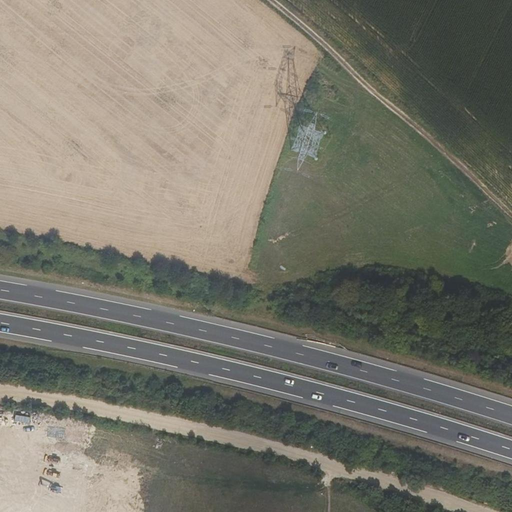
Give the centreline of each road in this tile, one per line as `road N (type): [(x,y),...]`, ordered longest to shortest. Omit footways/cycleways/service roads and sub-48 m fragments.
road 1 (trunk): [(0,322),(219,367),(511,450)]
road 2 (trunk): [(511,415),(216,334),(0,291)]
road 3 (track): [(0,402),(296,452),(474,511)]
